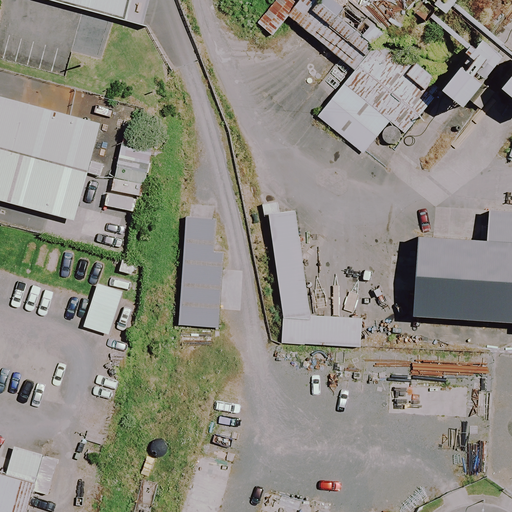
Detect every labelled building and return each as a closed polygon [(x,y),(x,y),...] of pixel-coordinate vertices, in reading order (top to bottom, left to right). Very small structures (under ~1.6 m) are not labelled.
[(149,0),(29,0),(29,2),(144,27),(149,0)] [(436,10),(421,0),(418,0),(411,11),(427,23),(436,10)] [(458,0),(442,0),(436,8),(448,16),(458,0)] [(466,71),(462,68),(444,90),(464,107),(504,58),(484,41),(470,58),(473,61),(466,71)] [(437,95),(377,45),(321,112),(366,149),(392,117),(408,130),(437,95)] [(511,78),(503,89),(511,96),(511,78)] [(0,94),(0,144),(95,171),(108,124),(0,94)] [(155,139),(125,133),(109,204),(139,211),(155,139)] [(95,171),(0,144),(0,201),(80,223),(95,171)] [(282,320),(281,344),(362,347),(363,320),(311,318),(297,212),(269,216),(283,320),(282,320)] [(225,218),(195,217),(189,331),(226,333),(230,257),(223,257),(225,218)] [(436,246),(431,323),(511,327),(511,217),(502,217),(500,250),(436,246)] [(52,511),(59,492),(0,474),(0,511),(52,511)]
